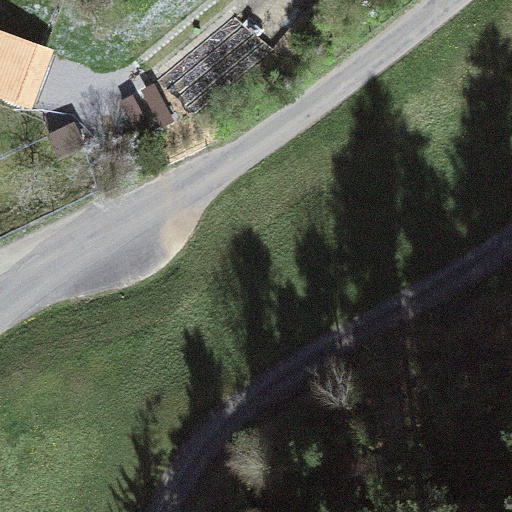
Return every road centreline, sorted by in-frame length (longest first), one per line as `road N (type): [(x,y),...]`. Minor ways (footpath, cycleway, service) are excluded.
road 1 (track): [(440,0),(229,161),(0,303)]
road 2 (track): [(159,511),(171,485),(226,423),(294,370),(511,244)]
